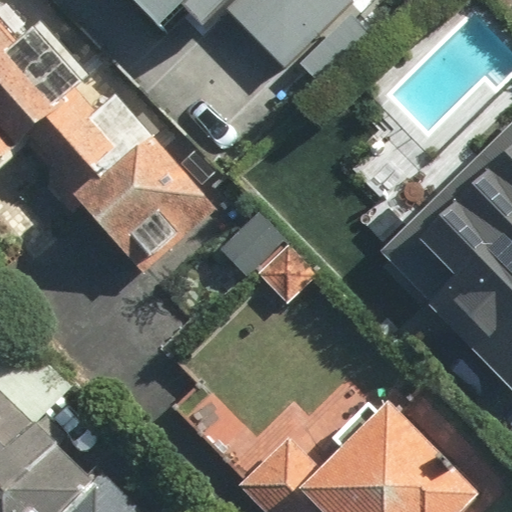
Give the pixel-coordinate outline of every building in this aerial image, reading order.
[(32,0),(0,0),(0,175),(22,155),(81,219),(96,205),(165,280),(235,215),(167,142),(143,164),(86,101),(102,86),(45,23),(50,19),(32,0)] [(143,0),(174,32),(207,0),(228,0),(291,65),(358,0),(143,0)] [(511,142),(397,258),(511,371),(511,142)] [(56,409),(81,384),(17,320),(0,337),(0,511),(83,511),(121,475),(56,409)] [(477,511),(505,485),(435,411),(425,420),(402,397),(390,408),(381,399),(338,440),(350,452),(333,468),(303,437),(253,484),(280,511),(477,511)] [(156,511),(121,475),(83,511),(156,511)]
